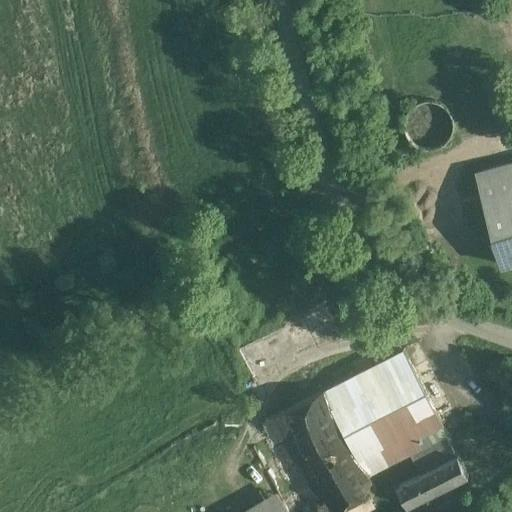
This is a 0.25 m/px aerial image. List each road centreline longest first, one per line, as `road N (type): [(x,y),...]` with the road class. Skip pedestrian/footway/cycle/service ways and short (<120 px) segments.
road 1 (unclassified): [(282,0),(323,176),(342,205),(457,314),(511,339)]
road 2 (track): [(323,176),(0,325)]
road 3 (track): [(342,205),(511,145)]
